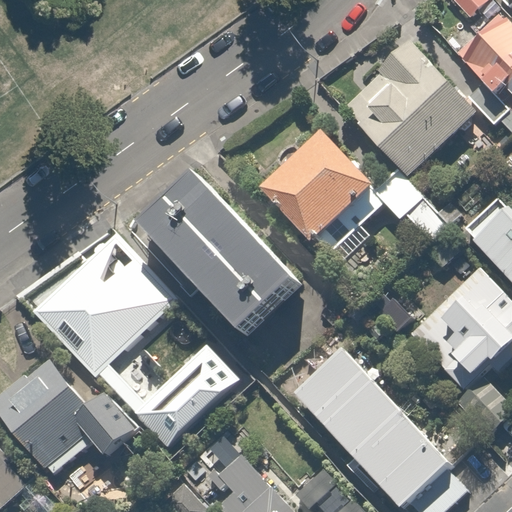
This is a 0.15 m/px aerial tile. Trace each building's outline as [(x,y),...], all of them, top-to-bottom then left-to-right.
[(506,11),(496,0),(446,0),(477,37),(458,55),(511,115),(511,12),(508,9),(506,11)] [(412,178),(484,115),(414,37),(381,66),(386,71),(348,106),(412,178)] [(451,227),(398,169),(382,185),(330,128),(307,149),(300,142),(280,160),(287,168),(266,187),(332,260),(390,207),(401,219),(406,215),(432,243),(451,227)] [(198,173),(138,229),(244,344),(305,288),(198,173)] [(511,198),(508,194),(468,229),(511,278),(511,198)] [(56,292),(65,301),(47,318),(108,383),(125,368),(139,383),(174,350),(160,335),(170,325),(109,260),(103,265),(94,257),(56,292)] [(488,365),(496,375),(511,361),(511,309),(489,281),(447,316),(460,332),(450,340),(478,374),(488,365)] [(410,503),(419,511),(448,511),(471,491),(450,469),(453,465),(347,351),(299,394),(405,508),(410,503)] [(0,398),(0,411),(48,468),(84,437),(102,458),(138,428),(109,394),(93,408),(49,357),(0,398)] [(511,408),(511,400),(489,377),(458,408),(485,435),(511,408)] [(0,506),(27,483),(0,451),(0,506)] [(230,496),(220,505),(226,511),(298,511),(243,452),(214,478),(230,496)] [(212,511),(185,481),(161,502),(169,511),(212,511)]
